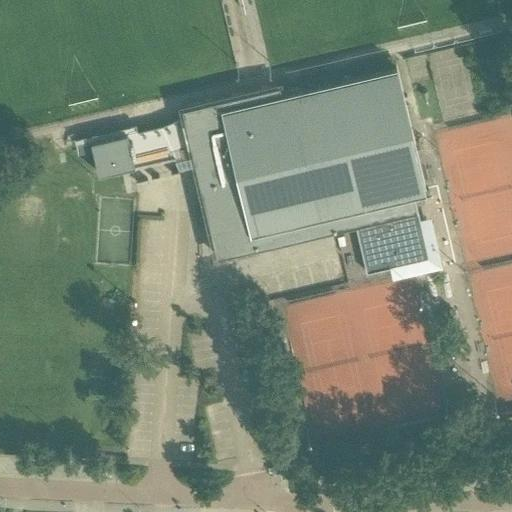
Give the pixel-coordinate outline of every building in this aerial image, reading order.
[(279,83),(181,106),(196,167),(217,255),(334,228),(355,223),(366,272),(429,257),(414,192),(426,189),(395,64),(280,91),(279,83)] [(170,110),(157,115),(162,127),(175,122),(170,110)] [(137,129),(91,140),(99,173),(135,164),(134,161),(142,159),(138,141),(140,141),(137,129)] [(87,142),(78,144),(80,153),(89,151),(87,142)] [(442,308),(438,315),(440,323),(444,327),(449,328),(456,325),(460,318),(457,310),(450,306),(442,308)]
